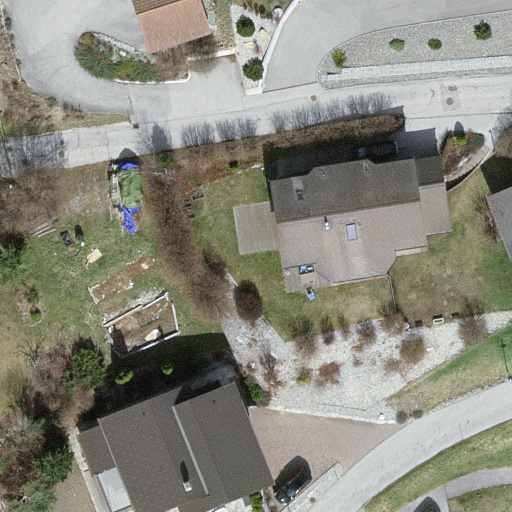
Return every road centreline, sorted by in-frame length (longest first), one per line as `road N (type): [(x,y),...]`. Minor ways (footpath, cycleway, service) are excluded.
road 1 (residential): [(511,105),(0,168)]
road 2 (residential): [(331,511),(365,478),(511,408)]
